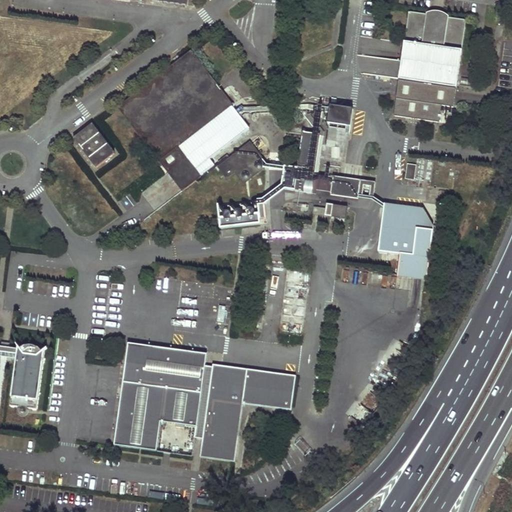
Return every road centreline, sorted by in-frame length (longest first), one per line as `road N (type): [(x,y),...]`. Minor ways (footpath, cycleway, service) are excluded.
road 1 (motorway): [(484,353),(341,511)]
road 2 (motorway): [(484,353),(393,511)]
road 3 (motorway): [(433,511),(511,383)]
